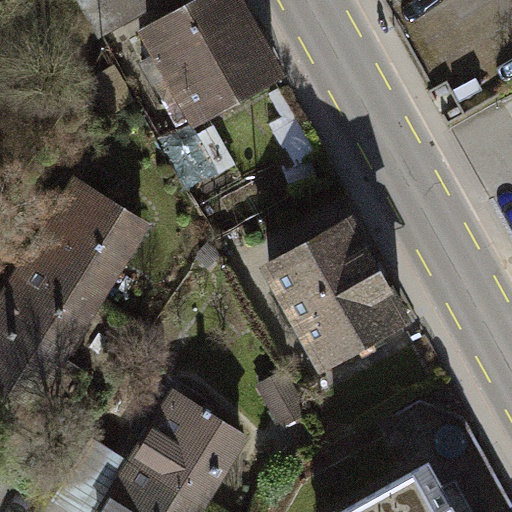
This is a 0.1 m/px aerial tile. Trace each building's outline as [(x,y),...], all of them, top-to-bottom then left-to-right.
[(160,0),(81,0),(101,34),(160,0)] [(277,76),(234,0),(199,0),(149,28),(162,51),(142,62),(154,84),(156,82),(178,122),(196,112),(201,119),(277,76)] [(126,104),(111,71),(88,81),(103,115),(126,104)] [(142,222),(77,182),(35,249),(100,289),(142,222)] [(403,319),(348,222),(269,266),(323,363),(403,319)] [(58,357),(100,289),(35,249),(0,305),(0,384),(26,401),(12,424),(41,442),(84,373),(58,357)] [(282,371),(260,383),(283,424),(305,412),(282,371)] [(204,411),(177,394),(134,462),(199,502),(241,435),(209,414),(212,411),(207,408),(204,411)] [(72,511),(102,511),(134,462),(92,435),(51,498),(72,511)] [(192,511),(199,502),(134,462),(102,511),(192,511)] [(457,511),(429,462),(339,511),(457,511)]
